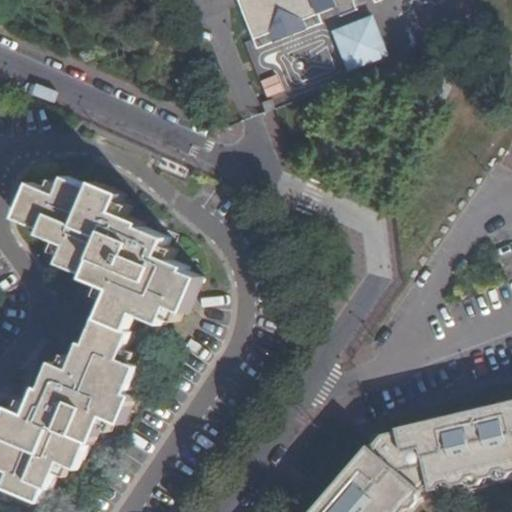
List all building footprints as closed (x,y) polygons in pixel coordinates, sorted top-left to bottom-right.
[(297,18),(332,2),(330,0),(233,0),(249,38),(265,31),(269,40),(301,27),(297,18)] [(386,49),(368,8),(328,26),(345,67),(386,49)] [(270,97),(285,93),(281,77),(266,81),(270,97)] [(74,372),(112,423),(135,431),(147,403),(139,399),(150,373),(132,365),(143,338),(139,336),(147,317),(174,328),(182,311),(196,317),(211,282),(196,276),(198,272),(170,260),(177,243),(150,231),(152,226),(126,214),(132,199),(107,187),(104,193),(75,180),(67,199),(40,186),(26,220),(54,233),(52,237),(79,249),(72,266),(99,278),(97,282),(126,295),(113,326),(110,324),(99,350),(95,349),(84,375),(74,372)] [(193,356),(215,369),(229,344),(208,332),(193,356)] [(112,423),(74,372),(61,367),(48,393),(44,391),(31,418),(16,410),(2,438),(11,442),(0,465),(0,469),(15,477),(9,490),(42,506),(49,493),(53,495),(67,466),(81,473),(94,445),(96,446),(112,423)] [(486,476),(489,471),(501,468),(506,470),(511,468),(511,393),(419,418),(422,427),(398,434),(400,443),(395,452),(381,441),(379,443),(376,441),(318,511),(406,511),(430,482),(440,480),(441,484),(471,475),(477,478),(486,476)] [(388,429),(381,441),(395,452),(400,443),(398,434),(388,429)]
